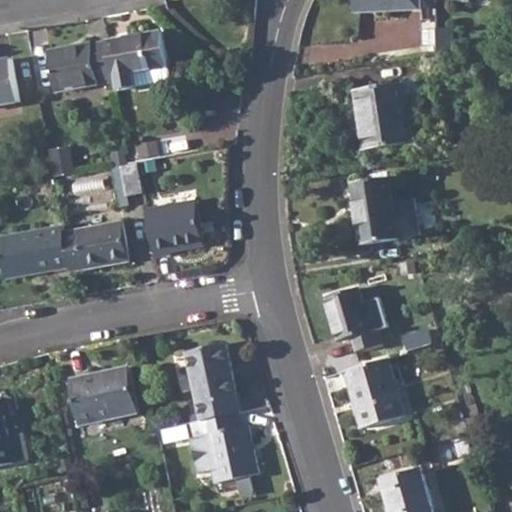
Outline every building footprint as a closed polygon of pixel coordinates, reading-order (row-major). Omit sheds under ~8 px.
[(356,0),(357,15),(422,11),(421,0),(356,0)] [(438,29),(438,32),(439,45),(439,55),(455,52),(454,28),(438,29)] [(439,45),(438,32),(428,33),(429,46),(439,45)] [(164,33),(108,43),(116,84),(117,91),(138,87),(136,73),(170,67),(164,33)] [(116,84),(108,43),(51,54),(58,94),(72,91),(116,84)] [(15,60),(0,62),(0,106),(22,103),(15,60)] [(408,84),(356,92),(366,152),(418,144),(408,84)] [(70,150),(51,153),(56,178),(75,175),(70,150)] [(131,165),(122,166),(127,197),(144,194),(139,163),(131,165)] [(391,179),(354,185),(364,246),(402,240),(391,179)] [(198,202),(148,211),(157,259),(173,256),(173,253),(206,246),(198,202)] [(125,223),(66,234),(72,268),(73,273),(132,262),(125,223)] [(66,234),(64,228),(1,239),(8,279),(72,268),(66,234)] [(361,290),(327,299),(340,343),(353,339),(358,354),(384,346),(380,331),(374,333),(361,290)] [(189,355),(203,423),(239,415),(242,414),(228,347),(189,355)] [(391,359),(347,371),(363,429),(407,417),(391,359)] [(131,368),(72,380),(81,425),(141,413),(131,368)] [(11,400),(0,402),(0,466),(16,464),(16,461),(26,459),(30,454),(25,434),(10,437),(6,417),(14,416),(11,400)] [(466,411),(454,416),(460,438),(473,434),(466,411)] [(239,415),(203,423),(193,426),(196,440),(191,441),(199,476),(214,473),(217,484),(217,486),(260,476),(249,428),(243,430),(239,415)] [(436,511),(424,469),(383,482),(391,511),(436,511)] [(205,487),(208,501),(220,499),(217,486),(217,484),(205,487)]
